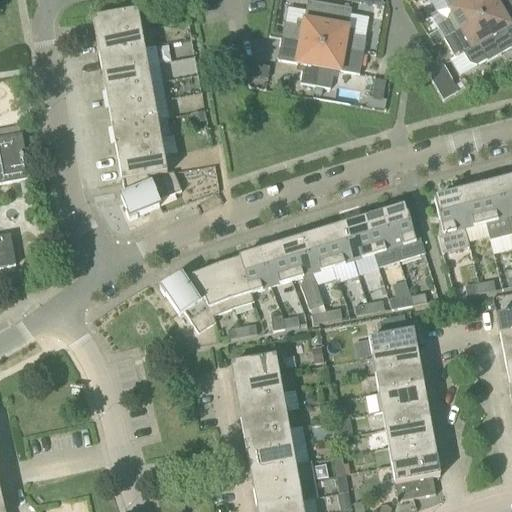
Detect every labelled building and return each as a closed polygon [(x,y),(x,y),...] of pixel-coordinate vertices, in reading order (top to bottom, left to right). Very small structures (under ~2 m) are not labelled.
[(480,20),(467,0),(441,0),(450,14),(448,21),(436,28),(444,41),(480,20)] [(511,0),(467,0),(480,20),(511,1),(511,0)] [(511,1),(480,20),(500,56),(511,49),(511,1)] [(322,48),(329,7),(307,3),(306,10),(288,7),(285,26),(284,26),(281,41),(322,48)] [(322,48),(363,55),(366,40),(351,38),(348,32),(351,11),(329,7),(322,48)] [(141,33),(137,14),(92,23),(96,41),(141,33)] [(444,41),(455,60),(463,56),(469,66),(476,68),(486,62),(487,64),(500,56),(480,20),(444,41)] [(144,51),(141,33),(96,41),(99,59),(144,51)] [(281,41),(277,63),(299,67),(302,72),(300,87),(315,89),(322,48),(281,41)] [(338,74),(339,74),(359,77),(363,55),(322,48),(315,89),(320,90),(328,91),(330,92),(332,78),(338,74)] [(147,69),(144,51),(99,59),(102,77),(147,69)] [(511,62),(511,54),(510,53),(503,58),(507,65),(511,62)] [(442,67),(427,76),(443,103),(458,94),(442,67)] [(270,70),(261,68),(259,80),(268,82),(270,70)] [(150,87),(147,69),(102,77),(106,95),(150,87)] [(154,105),(150,87),(106,95),(109,113),(154,105)] [(387,103),(368,99),(367,109),(385,112),(387,103)] [(157,122),(154,105),(109,113),(112,130),(157,122)] [(204,114),(190,117),(191,120),(199,125),(206,123),(204,114)] [(160,141),(157,122),(112,130),(116,148),(160,141)] [(0,270),(15,268),(10,238),(0,239),(0,187),(30,182),(22,137),(0,140),(0,270)] [(160,141),(116,148),(119,167),(163,159),(160,141)] [(119,167),(122,185),(167,177),(163,159),(119,167)] [(121,200),(124,207),(126,215),(129,223),(137,220),(159,209),(157,204),(181,194),(177,185),(173,175),(167,177),(122,185),(125,198),(121,200)] [(511,182),(497,186),(511,238),(511,237),(511,182)] [(511,238),(497,186),(476,191),(485,226),(489,243),(511,238)] [(31,188),(20,190),(22,201),(33,199),(31,188)] [(464,231),(485,226),(476,191),(455,197),(464,231)] [(434,202),(443,236),(437,237),(442,257),(469,250),(464,231),(455,197),(434,202)] [(399,265),(425,257),(418,235),(413,229),(411,230),(405,210),(397,213),(396,210),(389,215),(384,217),(399,265)] [(363,223),(374,258),(394,251),(384,217),(363,223)] [(342,230),(353,264),(374,258),(363,223),(342,230)] [(333,271),(353,264),(342,230),(322,236),(333,271)] [(312,277),(333,271),(322,236),(301,243),(312,277)] [(291,284),(302,280),(305,286),(300,288),(309,313),(323,308),(312,277),(301,243),(280,249),(291,284)] [(271,290),(291,284),(280,249),(260,256),(271,290)] [(239,262),(250,296),(271,290),(260,256),(239,262)] [(220,268),(236,311),(254,305),(250,296),(239,262),(220,268)] [(232,312),(236,311),(220,268),(202,275),(218,318),(232,312)] [(198,337),(212,328),(215,326),(213,320),(218,318),(202,275),(183,282),(181,279),(161,291),(179,319),(184,315),(198,337)] [(348,308),(366,301),(359,284),(341,291),(348,308)] [(493,284),(479,286),(480,296),(495,293),(493,284)] [(480,296),(479,286),(465,289),(466,299),(480,296)] [(389,301),(392,312),(411,309),(409,297),(389,301)] [(425,297),(410,299),(412,309),(426,306),(425,297)] [(382,304),(368,307),(370,316),(384,314),(382,304)] [(370,316),(368,307),(354,310),(355,319),(370,316)] [(339,312),(325,315),(327,324),(341,322),(339,312)] [(313,327),(327,324),(325,315),(311,317),(313,327)] [(511,316),(496,319),(499,338),(511,335),(511,316)] [(273,334),(285,332),(283,322),(282,318),(270,320),(273,334)] [(404,318),(398,319),(385,321),(382,322),(384,333),(406,329),(404,318)] [(283,322),(285,332),(299,329),(297,320),(283,322)] [(242,340),(256,338),(255,328),(241,330),(242,340)] [(226,333),(228,343),(242,340),(241,330),(226,333)] [(416,353),(413,334),(368,343),(371,361),(416,353)] [(502,354),(511,352),(511,335),(499,338),(502,354)] [(321,350),(311,351),(314,367),(323,365),(321,350)] [(506,373),(511,371),(511,352),(502,354),(506,373)] [(420,371),(416,353),(371,361),(375,380),(420,371)] [(275,359),(230,368),(234,389),(279,381),(275,359)] [(420,371),(375,380),(378,398),(423,390),(420,371)] [(237,404),(282,396),(279,381),(234,389),(237,404)] [(381,415),(426,407),(423,390),(378,398),(381,415)] [(240,423),(285,415),(282,396),(237,404),(240,423)] [(334,420),(332,406),(319,409),(321,422),(334,420)] [(385,433),(429,425),(426,407),(381,415),(385,433)] [(348,420),(346,410),(336,411),(338,421),(348,420)] [(244,441),(289,433),(285,415),(240,423),(244,441)] [(350,421),(335,424),(338,441),(353,439),(350,421)] [(385,433),(388,451),(433,443),(429,425),(385,433)] [(292,450),(289,433),(244,441),(247,458),(292,450)] [(346,448),(345,440),(337,442),(339,450),(346,448)] [(433,443),(388,451),(391,469),(436,461),(433,443)] [(250,476),(295,468),(292,450),(247,458),(250,476)] [(432,481),(440,479),(436,461),(391,469),(398,504),(435,497),(432,481)] [(253,494),(307,484),(303,467),(295,468),(250,476),(253,494)] [(345,477),(344,468),(335,470),(337,478),(345,477)] [(314,482),(307,484),(253,494),(256,511),(301,504),(314,501),(318,501),(314,482)]
